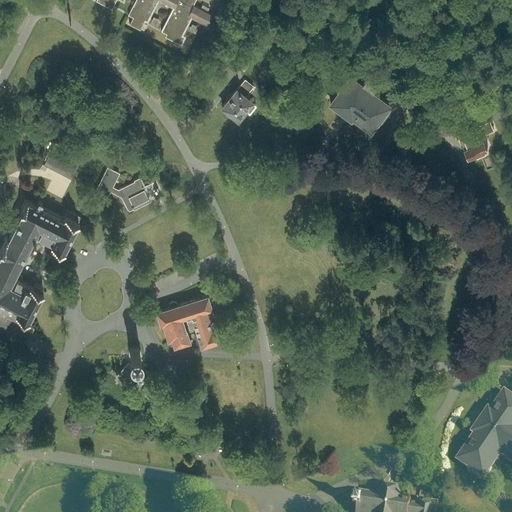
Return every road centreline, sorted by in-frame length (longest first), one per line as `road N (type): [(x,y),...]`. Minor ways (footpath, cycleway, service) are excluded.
road 1 (residential): [(466,368),(493,255),(481,222),(447,186),(364,157),(196,170)]
road 2 (unclassified): [(272,494),(16,451)]
road 3 (residential): [(73,348),(68,292),(90,258),(115,255),(135,293),(133,308),(86,335)]
road 4 (residential): [(196,170),(128,77),(41,4)]
road 5 (residential): [(466,368),(420,446),(309,502)]
road 6 (residential): [(266,357),(255,306),(196,170)]
road 7 (residential): [(466,368),(266,357)]
road 8 (residential): [(272,494),(266,357)]
